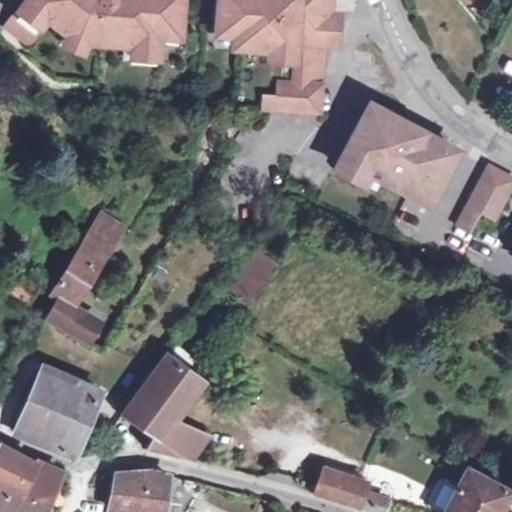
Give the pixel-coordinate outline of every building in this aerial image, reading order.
[(21,0),(3,25),(27,43),(45,19),(63,33),(86,41),(130,44),(157,46),(158,31),(178,32),(180,0),(175,0),(21,0)] [(215,0),(213,27),(231,29),(230,41),(233,46),(266,48),(295,51),(294,60),(292,80),(278,79),(277,93),(275,107),(317,110),(322,42),(324,42),(326,9),(327,0),(215,0)] [(86,41),(63,33),(60,44),(82,52),(86,41)] [(157,46),(130,44),(129,56),(156,57),(157,46)] [(266,48),(265,58),(294,60),(295,51),(266,48)] [(277,93),(261,92),(259,106),(275,107),(277,93)] [(398,117),(370,102),(341,157),(343,158),(336,171),(362,185),(369,172),(421,201),(421,199),(430,204),(458,151),(397,119),(398,117)] [(511,178),(489,166),(482,179),(508,193),(511,184),(511,178)] [(508,193),(482,179),(469,204),(494,217),(508,193)] [(477,211),(469,207),(460,223),(468,227),(477,211)] [(120,226),(99,213),(48,295),(55,298),(55,297),(70,306),(120,226)] [(282,244),(263,230),(226,281),(245,295),(282,244)] [(27,300),(34,286),(15,275),(7,288),(27,300)] [(80,335),(90,316),(70,306),(55,297),(55,298),(45,315),(80,335)] [(98,321),(90,316),(80,335),(87,339),(98,321)] [(186,354),(173,344),(122,415),(151,435),(144,447),(190,459),(206,436),(167,418),(196,377),(190,372),(179,363),(186,354)] [(196,362),(186,354),(179,363),(190,372),(196,362)] [(14,431),(72,455),(99,390),(42,366),(14,431)] [(22,485),(33,461),(0,444),(0,484),(18,492),(21,487),(22,485)] [(22,485),(49,497),(60,471),(34,460),(33,461),(22,485)] [(467,468),(461,478),(458,485),(445,478),(438,479),(427,499),(430,505),(442,511),(496,511),(508,490),(467,468)] [(315,492),(357,507),(362,491),(365,482),(323,469),(315,492)] [(132,474),(115,472),(108,509),(116,511),(160,511),(165,474),(149,471),(143,471),(136,472),(132,474)] [(0,511),(42,511),(49,497),(22,485),(21,487),(18,492),(0,484),(0,511)] [(362,491),(357,507),(374,511),(380,511),(386,499),(362,491)]
